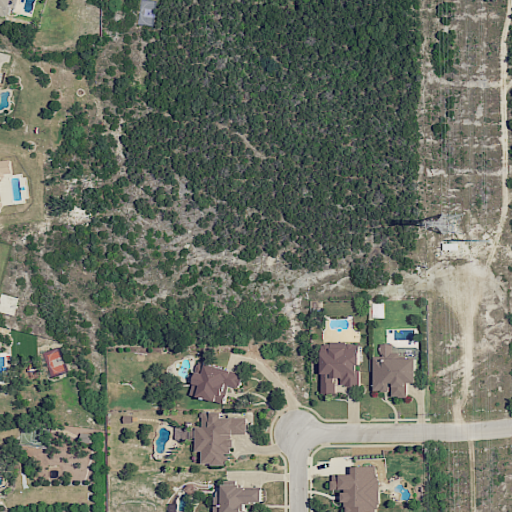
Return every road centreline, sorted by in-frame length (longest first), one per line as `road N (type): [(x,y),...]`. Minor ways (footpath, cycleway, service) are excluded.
road 1 (track): [(507,0),(499,54),(503,200),(472,280),(467,322),(472,511)]
road 2 (residential): [(302,511),(302,433),(511,428)]
